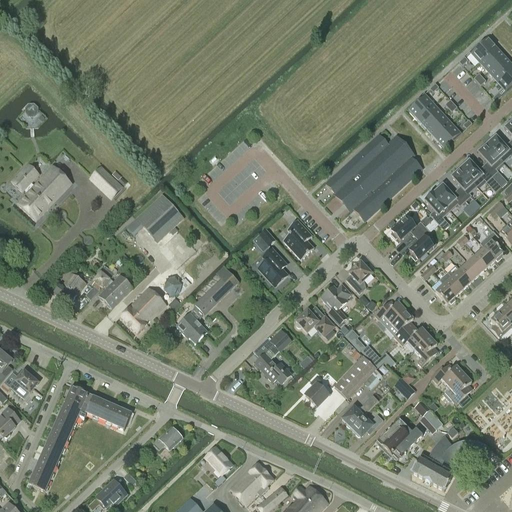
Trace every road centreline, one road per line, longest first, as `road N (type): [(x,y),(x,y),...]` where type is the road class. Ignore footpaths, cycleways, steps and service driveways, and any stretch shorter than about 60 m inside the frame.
road 1 (tertiary): [(452,511),(205,391)]
road 2 (residential): [(380,511),(168,411)]
road 3 (residential): [(361,244),(276,314),(205,391)]
road 4 (residential): [(361,244),(511,104)]
road 5 (tertiary): [(181,380),(0,294)]
road 6 (residential): [(35,511),(14,489),(69,363)]
road 7 (residential): [(66,511),(168,411)]
